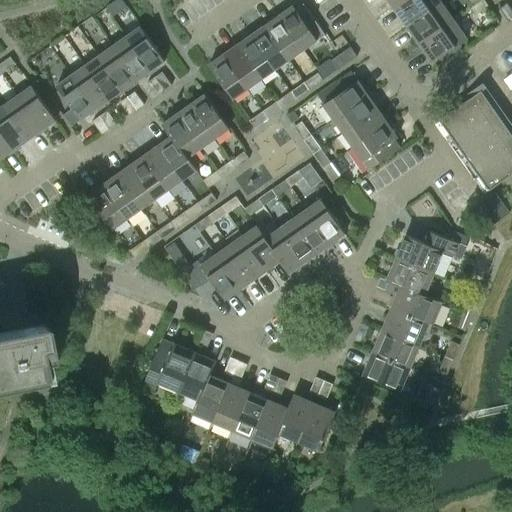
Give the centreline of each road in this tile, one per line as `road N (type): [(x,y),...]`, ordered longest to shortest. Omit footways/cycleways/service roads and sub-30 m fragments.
road 1 (residential): [(356,279),(366,283),(328,371),(250,344),(238,325)]
road 2 (residential): [(0,199),(51,159),(83,157),(174,90)]
road 3 (residential): [(71,264),(238,325)]
road 4 (residential): [(356,279),(395,198),(449,155)]
road 5 (residential): [(238,325),(287,293),(339,274),(356,279)]
road 6 (residential): [(344,0),(420,100)]
